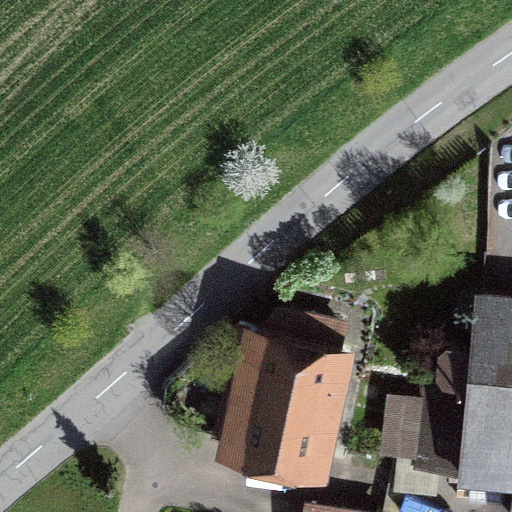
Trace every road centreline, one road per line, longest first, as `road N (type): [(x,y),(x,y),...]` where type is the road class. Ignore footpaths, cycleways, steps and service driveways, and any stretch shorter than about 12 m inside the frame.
road 1 (tertiary): [(511,52),(326,195),(0,479)]
road 2 (unknown): [(105,389),(177,460),(224,485),(404,485)]
